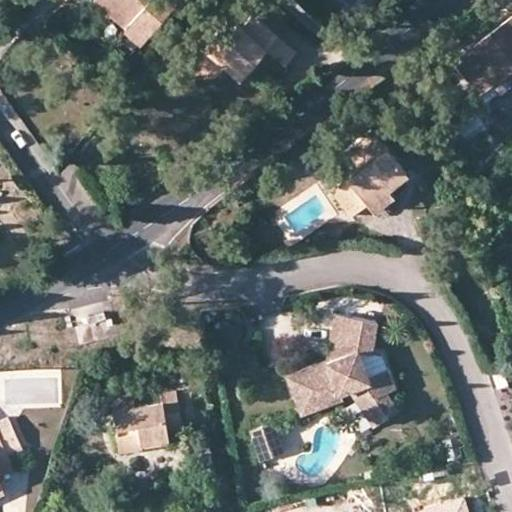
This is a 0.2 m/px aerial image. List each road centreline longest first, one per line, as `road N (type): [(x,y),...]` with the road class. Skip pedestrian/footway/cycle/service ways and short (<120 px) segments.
road 1 (residential): [(97,256),(197,288),(329,269),(402,280),(456,352),(511,499)]
road 2 (tertiary): [(445,0),(221,177),(97,256)]
road 3 (residential): [(97,256),(0,123)]
